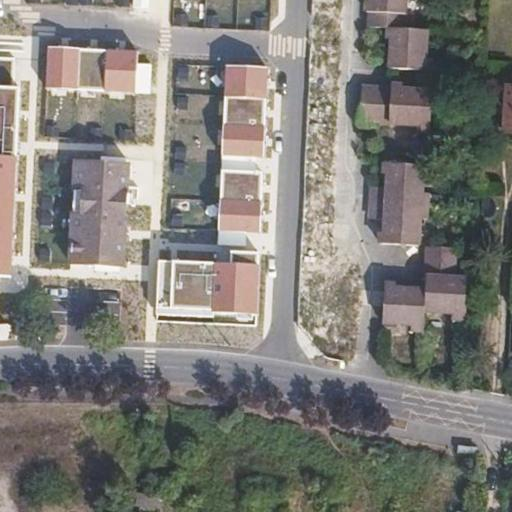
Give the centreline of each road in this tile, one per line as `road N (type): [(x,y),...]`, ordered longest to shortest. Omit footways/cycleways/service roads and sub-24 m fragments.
road 1 (residential): [(376,394),(379,276),(349,230),(353,0)]
road 2 (unknown): [(305,383),(283,279),(299,0)]
road 3 (unclassified): [(376,394),(209,364),(0,369)]
road 4 (unknown): [(483,416),(497,167)]
road 5 (unclassified): [(511,421),(376,394)]
